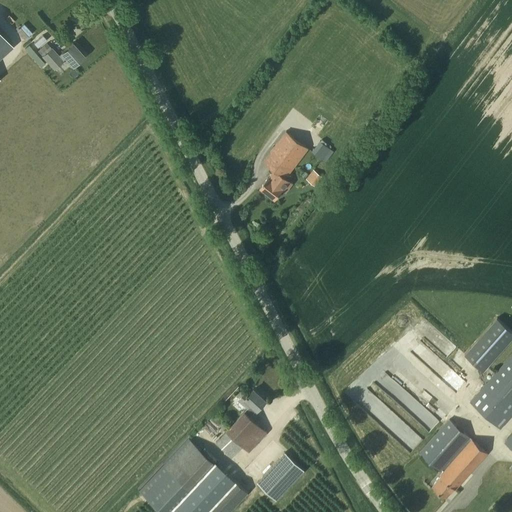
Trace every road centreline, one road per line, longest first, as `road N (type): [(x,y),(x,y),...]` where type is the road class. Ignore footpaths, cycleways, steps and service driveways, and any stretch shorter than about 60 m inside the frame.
road 1 (tertiary): [(381,511),(296,374),(107,0)]
road 2 (unknown): [(221,226),(253,196),(263,156),(289,126)]
